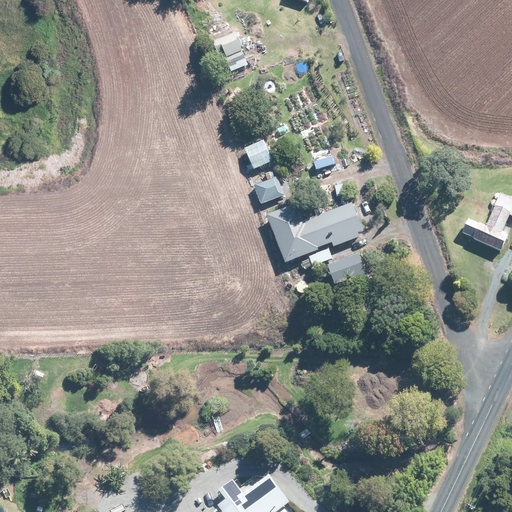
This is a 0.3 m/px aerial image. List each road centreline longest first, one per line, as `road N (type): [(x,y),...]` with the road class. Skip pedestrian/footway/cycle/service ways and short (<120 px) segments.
road 1 (unclassified): [(333,0),(462,340),(501,384)]
road 2 (unclassified): [(501,384),(438,511)]
